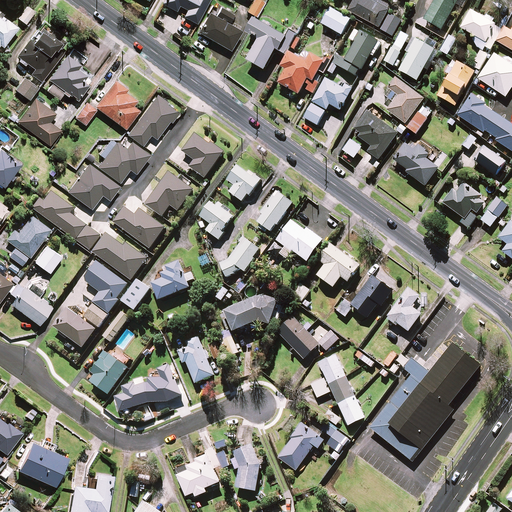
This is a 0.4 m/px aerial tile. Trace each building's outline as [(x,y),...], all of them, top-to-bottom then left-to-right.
[(158,0),(157,1),(175,11),(178,5),(186,9),(182,16),(195,23),(207,0),(158,0)] [(263,2),(259,0),(252,0),(246,12),(255,16),(263,2)] [(389,11),(367,0),(354,0),(348,12),(379,29),(389,11)] [(458,0),(435,0),(424,20),(441,30),(458,0)] [(34,12),(26,6),(17,18),(25,24),(34,12)] [(218,10),(211,6),(197,32),(229,50),(240,31),(227,24),(232,14),(220,7),(218,10)] [(350,20),(330,9),(322,24),(341,36),(350,20)] [(496,24),(471,10),(460,29),(485,43),(496,24)] [(401,22),(390,15),(380,30),(392,37),(401,22)] [(0,18),(0,45),(2,47),(17,27),(2,16),(0,18)] [(285,37),(253,19),(246,31),(259,39),(247,61),(264,71),(276,50),(285,55),(289,47),(296,35),(289,31),(285,37)] [(64,42),(50,31),(46,36),(36,28),(16,55),(34,68),(30,73),(40,81),(62,52),(59,49),(64,42)] [(511,29),(511,32),(504,28),(496,42),(511,50),(511,29)] [(381,44),(355,30),(349,39),(355,43),(346,60),(341,58),(337,66),(358,77),(370,55),(373,57),(381,44)] [(405,38),(399,35),(393,46),(399,49),(405,38)] [(438,45),(428,39),(425,45),(415,39),(397,70),(417,81),(438,45)] [(452,47),(446,43),(440,51),(447,56),(452,47)] [(393,67),(401,52),(392,47),(384,62),(393,67)] [(84,58),(75,51),(70,58),(65,54),(47,79),(51,82),(45,89),(58,99),(64,91),(77,100),(94,76),(84,68),(82,71),(77,68),(84,58)] [(488,56),(480,51),(472,66),(479,71),(488,56)] [(320,83),(314,80),(324,62),(310,55),(306,62),(289,52),(281,67),(286,70),(278,84),(299,95),(302,88),(314,94),(320,83)] [(502,60),(494,54),(478,79),(505,98),(511,87),(511,60),(505,56),(502,60)] [(474,72),(457,62),(438,97),(455,106),(474,72)] [(338,67),(331,63),(326,71),(333,75),(338,67)] [(37,87),(24,77),(15,90),(29,99),(37,87)] [(424,100),(396,78),(383,95),(393,103),(387,110),(405,124),(424,100)] [(340,87),(326,79),(304,118),(317,126),(329,105),(340,111),(353,89),(342,83),(340,87)] [(124,88),(113,80),(94,106),(124,128),(138,110),(131,105),(135,100),(123,91),(124,88)] [(178,111),(156,95),(127,134),(142,145),(150,135),(155,139),(169,121),(170,122),(178,111)] [(493,111),(471,96),(458,116),(483,133),(485,131),(497,139),(496,141),(511,151),(511,125),(492,112),(493,111)] [(54,113),(34,98),(17,121),(49,145),(60,130),(48,122),(54,113)] [(95,110),(85,102),(74,117),(84,125),(95,110)] [(431,114),(422,107),(407,128),(416,135),(431,114)] [(398,135),(367,112),(354,130),(361,134),(358,137),(371,147),(359,163),(370,171),(398,135)] [(457,122),(450,117),(446,124),(452,128),(457,122)] [(401,124),(395,131),(401,136),(407,129),(401,124)] [(210,144),(196,134),(183,152),(195,160),(190,167),(205,178),(224,151),(212,142),(210,144)] [(476,139),(470,135),(463,146),(469,150),(476,139)] [(148,154),(130,141),(125,148),(115,141),(97,166),(119,182),(128,169),(135,173),(148,154)] [(105,149),(97,144),(92,151),(100,157),(105,149)] [(414,151),(406,145),(394,161),(408,171),(406,173),(425,187),(438,169),(426,159),(429,154),(418,146),(414,151)] [(506,162),(487,147),(476,162),(501,180),(509,169),(503,165),(506,162)] [(0,185),(2,187),(19,165),(0,150),(0,185)] [(118,186),(87,162),(76,176),(78,177),(67,191),(90,208),(101,194),(108,200),(118,186)] [(247,174),(237,166),(227,180),(234,186),(229,193),(242,202),(248,194),(249,195),(261,180),(249,171),(247,174)] [(193,190),(170,173),(146,204),(162,217),(170,206),(178,211),(193,190)] [(487,200),(457,179),(450,189),(452,190),(443,203),(464,219),(461,223),(469,229),(477,217),(476,216),(487,200)] [(74,208),(50,190),(42,199),(41,198),(33,209),(90,251),(101,236),(70,213),(74,208)] [(293,203),(276,192),(256,222),(273,233),(293,203)] [(507,206),(496,198),(480,219),(491,228),(507,206)] [(233,217),(212,201),(200,216),(211,225),(206,231),(219,240),(224,233),(222,231),(233,217)] [(135,216),(124,208),(114,222),(150,249),(165,228),(140,209),(135,216)] [(49,229),(29,214),(17,232),(13,229),(6,239),(16,246),(8,256),(22,266),(49,229)] [(511,219),(499,238),(507,244),(502,252),(511,259),(511,219)] [(292,251),(307,262),(323,241),(307,229),(306,231),(291,220),(277,240),(285,246),(280,254),(287,259),(292,251)] [(147,258),(126,243),(124,246),(119,243),(107,234),(93,252),(132,280),(147,258)] [(219,264),(226,277),(241,269),(245,272),(260,250),(244,238),(228,259),(219,264)] [(360,266),(329,244),(318,260),(325,265),(317,276),(333,288),(341,277),(348,282),(360,266)] [(60,256),(45,245),(33,261),(48,272),(60,256)] [(211,263),(207,255),(200,258),(203,267),(211,263)] [(95,303),(109,314),(119,300),(117,299),(128,284),(97,261),(83,279),(102,293),(95,303)] [(185,275),(179,261),(160,269),(164,279),(152,283),(159,300),(190,288),(188,282),(194,279),(191,273),(185,275)] [(10,262),(6,267),(14,274),(19,268),(10,262)] [(0,298),(5,292),(12,282),(0,273),(0,298)] [(393,291),(372,275),(351,304),(343,298),(335,310),(345,318),(353,307),(368,318),(378,304),(381,307),(393,291)] [(150,289),(138,280),(122,301),(135,310),(150,289)] [(7,292),(13,297),(8,303),(37,324),(50,306),(37,296),(42,290),(30,282),(25,289),(23,288),(15,282),(7,292)] [(310,291),(300,283),(292,295),(302,302),(310,291)] [(229,292),(223,287),(217,296),(222,300),(229,292)] [(419,296),(408,288),(388,317),(408,332),(421,314),(412,307),(419,296)] [(264,298),(259,296),(220,313),(229,332),(258,321),(270,325),(272,319),(275,311),(274,311),(278,302),(265,297),(264,298)] [(109,314),(95,303),(84,317),(99,328),(109,314)] [(96,330),(68,308),(54,326),(83,348),(96,330)] [(130,318),(122,312),(103,336),(111,342),(130,318)] [(317,342),(293,317),(277,332),(304,359),(319,344),(326,351),(339,339),(330,329),(317,342)] [(215,376),(199,337),(186,342),(188,347),(178,351),(183,363),(186,362),(195,384),(215,376)] [(238,353),(232,337),(221,341),(227,357),(238,353)] [(222,357),(216,341),(209,344),(214,359),(222,357)] [(452,397),(479,362),(451,341),(386,428),(419,453),(458,402),(452,397)] [(118,360),(105,351),(91,371),(95,374),(90,381),(109,395),(128,368),(125,366),(129,360),(122,355),(118,360)] [(375,363),(364,355),(360,360),(371,368),(375,363)] [(365,418),(336,356),(319,363),(348,426),(365,418)] [(400,367),(394,363),(389,371),(395,375),(400,367)] [(390,374),(383,368),(378,374),(385,380),(390,374)] [(134,375),(128,371),(123,379),(129,383),(134,375)] [(331,392),(324,379),(311,385),(318,398),(331,392)] [(147,382),(123,389),(129,409),(148,403),(168,402),(168,382),(147,382)] [(6,424),(0,419),(0,451),(4,454),(20,432),(7,423),(6,424)] [(307,427),(302,423),(291,438),(292,439),(279,458),(296,471),(314,446),(318,449),(324,440),(318,436),(322,431),(311,423),(307,427)] [(325,432),(330,436),(325,443),(340,453),(349,439),(334,429),(329,425),(325,432)] [(64,457),(28,440),(15,469),(52,486),(64,457)] [(261,463),(253,443),(234,451),(237,457),(232,459),(236,469),(240,467),(236,486),(256,490),(261,463)] [(225,451),(212,455),(216,467),(229,463),(225,451)] [(221,481),(209,453),(196,458),(197,460),(176,469),(187,495),(195,492),(196,496),(208,491),(206,487),(221,481)] [(340,472),(336,469),(327,481),(332,485),(340,472)] [(105,511),(111,475),(98,473),(97,480),(93,480),(92,488),(71,485),(67,511),(105,511)] [(149,476),(136,473),(132,486),(130,495),(143,498),(149,476)] [(161,511),(144,500),(136,511),(161,511)] [(18,511),(4,501),(0,506),(0,511),(18,511)] [(499,511),(502,508),(494,502),(486,511),(499,511)]
